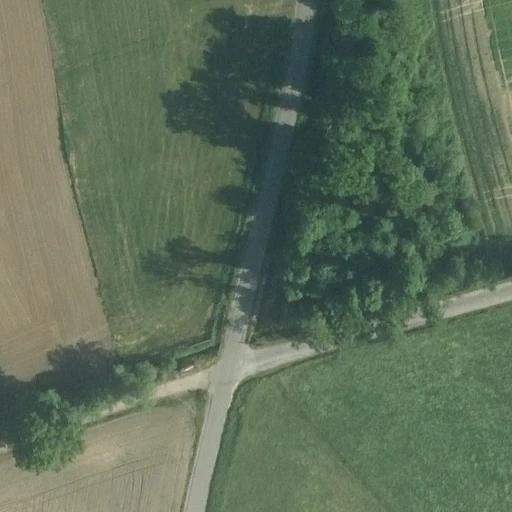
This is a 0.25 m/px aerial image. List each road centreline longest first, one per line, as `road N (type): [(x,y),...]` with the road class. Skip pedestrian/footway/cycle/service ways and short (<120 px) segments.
road 1 (tertiary): [(228,367),(262,213),(294,0)]
road 2 (unclassified): [(511,287),(228,367)]
road 3 (track): [(228,367),(0,446)]
road 4 (tertiary): [(191,511),(228,367)]
